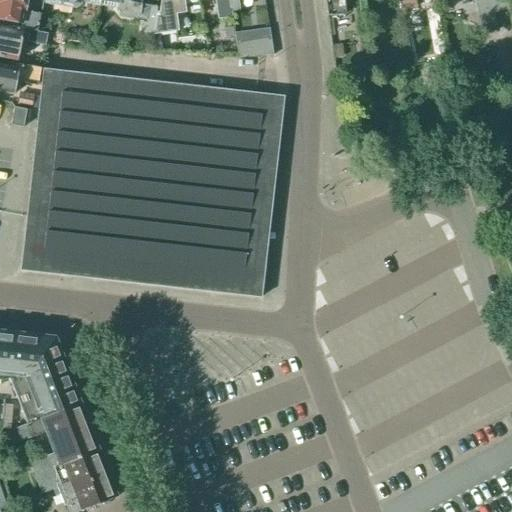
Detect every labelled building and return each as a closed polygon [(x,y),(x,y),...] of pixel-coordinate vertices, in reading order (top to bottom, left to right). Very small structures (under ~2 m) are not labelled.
[(20,30),(36,34),(40,17),(24,13),(26,0),(0,0),(0,20),(21,25),(20,30)] [(100,7),(100,0),(49,0),(48,6),(74,10),(79,6),(79,4),(100,7)] [(151,40),(155,8),(141,5),(141,3),(144,0),(100,0),(100,7),(119,10),(119,13),(122,17),(143,21),(141,35),(150,36),(151,40)] [(183,2),(199,0),(162,0),(160,13),(156,12),(156,8),(155,8),(151,40),(153,55),(162,54),(158,33),(177,31),(174,14),(184,13),(183,2)] [(231,11),(229,0),(199,0),(200,1),(205,0),(224,0),(224,1),(223,1),(225,12),(231,11)] [(229,0),(231,11),(238,10),(236,0),(229,0)] [(324,0),(327,17),(345,15),(343,0),(324,0)] [(399,0),(402,11),(417,8),(415,0),(399,0)] [(46,36),(36,34),(20,30),(11,28),(10,32),(0,29),(0,58),(17,62),(22,38),(27,39),(26,43),(44,48),(46,36)] [(236,44),(247,42),(246,32),(235,34),(236,44)] [(228,39),(229,49),(236,49),(235,38),(228,39)] [(273,57),(270,39),(236,44),(238,55),(273,57)] [(332,46),(334,59),(343,58),(341,45),(332,46)] [(10,68),(0,65),(0,93),(13,96),(16,81),(37,86),(40,70),(11,64),(10,68)] [(261,298),(283,98),(43,71),(20,271),(261,298)] [(31,108),(34,96),(19,93),(17,105),(31,108)] [(23,129),(26,111),(14,109),(10,126),(23,129)] [(54,340),(0,333),(0,381),(4,382),(4,381),(9,379),(27,425),(79,405),(54,340)] [(50,443),(88,428),(79,405),(27,425),(16,429),(21,442),(46,432),(50,443)] [(35,479),(98,454),(88,428),(50,443),(54,454),(44,458),(44,457),(29,463),(35,479)] [(55,497),(60,495),(107,477),(98,454),(35,479),(41,495),(52,490),(55,497)] [(107,477),(60,495),(64,507),(66,506),(68,511),(80,511),(115,499),(107,477)]
